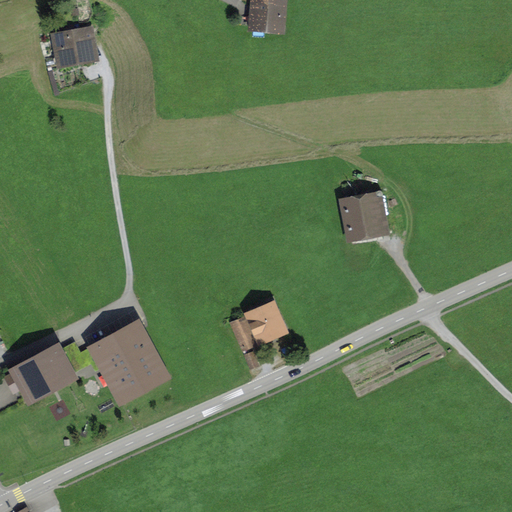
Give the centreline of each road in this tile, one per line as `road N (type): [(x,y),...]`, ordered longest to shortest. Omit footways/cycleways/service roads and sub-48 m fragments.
road 1 (tertiary): [(511,270),(0,504)]
road 2 (track): [(424,308),(511,398)]
